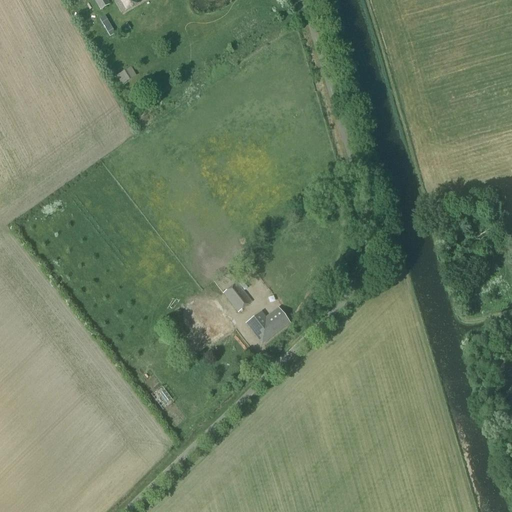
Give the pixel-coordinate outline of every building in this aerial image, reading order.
[(93,0),(100,10),(109,5),(106,0),(93,0)] [(114,0),(116,2),(115,3),(121,14),(140,3),(138,0),(114,0)] [(275,30),(283,26),(280,21),(272,25),(275,30)] [(293,246),(286,235),(264,249),(271,260),(293,246)] [(237,314),(252,303),(244,293),(236,283),(223,294),(237,314)] [(269,316),(277,313),(273,301),(265,304),(269,316)] [(188,315),(206,344),(223,333),(205,304),(188,315)] [(261,346),(288,325),(279,313),(266,323),(259,314),(245,325),(261,346)]
